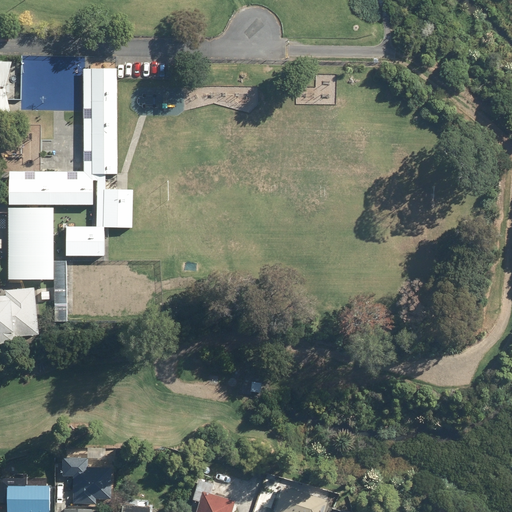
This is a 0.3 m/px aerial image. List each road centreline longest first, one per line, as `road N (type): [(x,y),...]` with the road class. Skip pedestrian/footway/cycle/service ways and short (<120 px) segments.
road 1 (track): [(277,379),(454,356),(501,326),(511,280)]
road 2 (track): [(511,157),(492,126),(388,50)]
